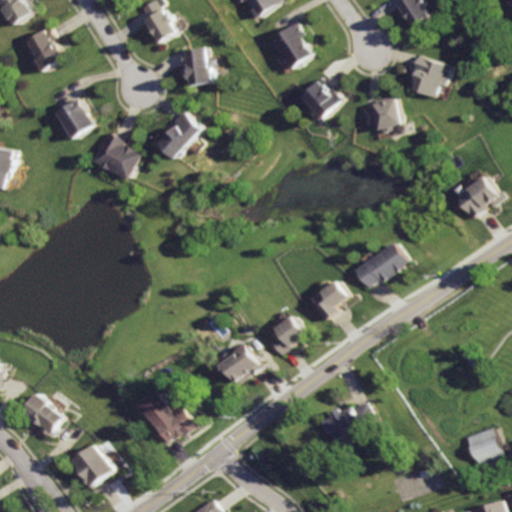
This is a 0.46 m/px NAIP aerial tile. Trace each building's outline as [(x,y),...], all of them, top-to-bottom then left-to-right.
[(3,0),(6,4),(2,8),(11,20),(15,17),(20,25),(41,9),(34,0),(3,0)] [(162,0),(158,0),(149,7),(157,17),(152,21),(169,42),(187,27),(175,12),(173,14),(162,0)] [(248,0),(262,19),(288,1),(287,0),(248,0)] [(404,0),(406,2),(402,5),(419,28),(435,16),(429,8),(434,4),(431,0),(404,0)] [(300,23),(271,42),(286,64),(291,60),(296,68),(317,54),(305,37),(308,35),(300,23)] [(53,25),(32,40),(44,57),(40,60),(49,74),(71,58),(58,40),(62,38),(53,25)] [(212,46),(186,50),(188,67),(192,66),(194,78),(198,77),(199,83),(220,81),(218,65),(215,66),(212,46)] [(423,54),(418,70),(422,71),(420,77),(423,78),(420,89),(444,96),(448,86),(452,87),(458,65),(423,54)] [(326,76),(306,96),(328,118),(347,98),(340,91),(338,93),(333,87),(335,85),(326,76)] [(367,109),(371,125),(386,122),(388,132),(400,130),(399,126),(409,124),(402,95),(379,100),(381,106),(367,109)] [(86,98),(64,112),(81,137),(100,124),(93,114),(96,112),(86,98)] [(192,110),(180,123),(182,125),(166,144),(185,160),(213,128),(192,110)] [(115,132),(101,160),(135,177),(147,153),(129,144),(131,140),(115,132)] [(0,184),(16,187),(18,172),(23,173),(25,159),(23,158),(24,150),(1,146),(0,151),(0,184)] [(494,175),(466,195),(481,217),(486,213),(495,208),(493,206),(498,203),(500,207),(511,199),(511,192),(510,190),(507,193),(494,175)] [(405,242),(368,269),(380,285),(384,283),(390,278),(393,282),(414,267),(412,265),(419,260),(405,242)] [(352,280),(335,292),(334,290),(322,298),(338,320),(345,316),(351,311),(348,306),(363,296),(352,280)] [(280,341),(289,354),(294,350),(317,334),(304,316),(286,329),(289,334),(280,341)] [(230,364),(243,384),(267,368),(272,365),(256,341),(243,350),(245,354),(230,364)] [(0,358),(0,388),(10,391),(14,370),(7,368),(9,361),(0,358)] [(169,390),(147,404),(173,444),(175,442),(204,423),(193,407),(183,413),(169,390)] [(51,393),(36,415),(51,424),(49,428),(62,436),(76,414),(61,404),(63,401),(51,393)] [(374,402),(367,406),(360,410),(358,405),(348,410),(347,407),(337,412),(339,416),(328,422),(338,441),(359,430),(364,440),(373,436),(367,425),(382,417),(374,402)] [(496,428),(507,460),(483,469),(472,437),(496,428)] [(108,445),(85,460),(89,466),(85,469),(98,489),(125,471),(108,445)] [(217,497),(195,511),(225,511),(227,511),(217,497)] [(504,511),(500,499),(472,508),(473,511),(504,511)]
